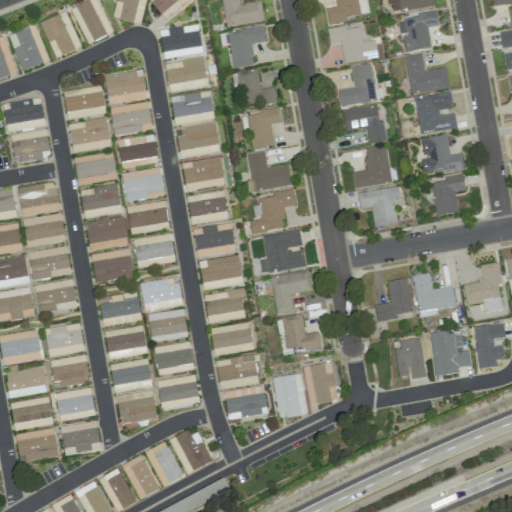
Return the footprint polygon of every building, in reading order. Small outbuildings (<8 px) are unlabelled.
[(97,0),(90,0),(70,8),(85,44),(111,34),(97,0)] [(144,0),(115,0),(113,18),(141,23),(144,0)] [(262,22),(260,1),(238,4),(237,0),(220,0),(224,27),(262,22)] [(365,0),(359,0),(357,0),(334,0),(335,7),(325,8),(327,24),(346,22),(345,17),(368,13),(365,0)] [(511,0),(492,0),(493,7),(510,4),(511,17),(511,0)] [(404,53),(430,48),(427,28),(437,26),(435,11),(397,18),(404,53)] [(39,23),(54,59),(80,48),(65,12),(39,23)] [(201,53),(196,24),(158,31),(163,60),(201,53)] [(7,35),(21,71),(48,61),(34,25),(7,35)] [(253,65),(250,44),(265,42),(262,26),(226,32),(232,69),(253,65)] [(343,63),(376,59),(374,40),(362,42),(360,28),(345,30),(345,26),(326,28),(328,46),(340,44),(343,63)] [(511,68),(511,30),(499,32),(501,51),(502,51),(505,70),(511,68)] [(0,77),(15,73),(3,36),(0,37),(0,77)] [(448,88),(444,67),(424,71),(420,54),(403,57),(410,95),(448,88)] [(202,58),(164,64),(168,92),(206,86),(202,58)] [(374,90),(369,63),(349,67),(353,87),(337,90),(340,107),(382,99),(380,89),(374,90)] [(237,72),(242,107),(275,102),(272,87),(259,89),(256,69),(237,72)] [(103,76),(107,104),(145,99),(142,71),(103,76)] [(100,85),(62,91),(66,119),(104,113),(100,85)] [(212,120),(209,92),(170,96),(173,124),(212,120)] [(419,135),(456,130),(453,111),(452,111),(450,93),(414,97),(419,135)] [(43,126),(39,98),(1,103),(5,132),(43,126)] [(108,108),(113,136),(151,130),(146,101),(108,108)] [(340,110),(343,131),(366,128),(368,143),(385,141),(382,120),(377,121),(376,105),(340,110)] [(246,116),(251,149),(273,145),(270,125),(280,123),(278,107),(258,110),(259,115),(246,116)] [(72,153),(110,146),(104,117),(66,125),(72,153)] [(218,151),(213,122),(174,129),(179,158),(218,151)] [(45,130),(10,134),(13,162),(48,158),(45,130)] [(116,141),(121,169),(157,162),(151,134),(116,141)] [(420,139),(422,158),(420,158),(422,174),(462,168),(460,153),(448,155),(446,135),(420,139)] [(390,182),(384,145),(363,150),(367,170),(351,173),(354,189),(390,182)] [(72,158),(77,186),(115,179),(110,151),(72,158)] [(291,187),(288,165),(266,168),(264,152),(247,154),(250,181),(246,182),(247,192),(291,187)] [(181,162),(184,190),(222,185),(219,157),(181,162)] [(119,175),(125,203),(163,195),(157,167),(119,175)] [(457,213),(454,192),(464,191),(461,174),(443,177),(444,182),(430,184),(435,216),(457,213)] [(58,210),(53,182),(16,188),(21,217),(58,210)] [(83,219),(120,212),(115,184),(78,190),(83,219)] [(392,198),(398,197),(397,187),(357,192),(359,209),(370,208),(373,227),(395,224),(392,198)] [(0,220),(14,218),(11,189),(0,190),(0,220)] [(281,208),(294,206),(292,190),(272,192),(272,197),(258,199),(261,219),(248,221),(250,234),(284,229),(281,208)] [(186,195),(189,224),(226,219),(223,191),(186,195)] [(130,235),(168,228),(163,201),(125,207),(130,235)] [(21,219),(25,248),(63,242),(59,214),(21,219)] [(126,245),(121,216),(84,223),(89,252),(126,245)] [(0,225),(0,253),(21,250),(16,223),(0,225)] [(195,257),(234,252),(230,223),(191,229),(195,257)] [(304,267),(301,248),(298,230),(262,236),(265,259),(259,260),(261,274),(304,267)] [(131,240),(136,269),(174,261),(169,233),(131,240)] [(69,275),(66,247),(27,252),(30,280),(69,275)] [(89,255),(95,283),(132,276),(127,248),(89,255)] [(0,287),(28,282),(22,255),(0,259),(0,287)] [(198,260),(201,289),(240,285),(237,256),(198,260)] [(464,305),(482,303),(484,313),(502,311),(495,263),(479,265),(482,281),(461,284),(464,305)] [(276,315),(293,312),(290,294),(310,291),(307,270),(269,277),(276,315)] [(451,286),(431,290),(428,274),(411,276),(417,317),(436,314),(435,309),(454,307),(451,286)] [(376,321),(412,314),(406,278),(385,282),(389,302),(373,305),(376,321)] [(75,310),(72,280),(33,284),(37,314),(75,310)] [(0,321),(32,317),(28,287),(0,291),(0,321)] [(244,317),(240,289),(202,295),(207,323),(244,317)] [(139,321),(137,298),(122,300),(121,294),(109,296),(110,303),(99,304),(101,325),(139,321)] [(186,338),(183,310),(146,314),(149,342),(186,338)] [(303,334),(302,315),(282,316),(284,350),(319,348),(318,333),(303,334)] [(83,350),(77,323),(42,330),(48,357),(83,350)] [(251,351),(248,323),(209,328),(212,355),(251,351)] [(477,369),(495,367),(494,360),(502,359),(501,345),(493,346),(493,339),(504,338),(502,323),(472,327),(477,369)] [(103,332),(107,360),(146,353),(141,325),(103,332)] [(0,358),(0,364),(39,360),(36,331),(0,334),(0,358)] [(468,350),(454,352),(452,332),(429,335),(434,376),(458,373),(457,368),(469,366),(468,350)] [(423,378),(420,339),(398,340),(398,349),(395,349),(396,376),(410,376),(410,379),(423,378)] [(153,346),(156,375),(192,371),(189,343),(153,346)] [(257,384),(253,355),(214,360),(218,388),(257,384)] [(51,387),(87,384),(85,356),(49,359),(51,387)] [(150,387),(146,359),(108,365),(113,392),(150,387)] [(335,401),(330,363),(302,366),(307,404),(335,401)] [(45,393),(42,367),(16,370),(15,366),(5,367),(8,397),(45,393)] [(306,414),(300,373),(271,378),(277,419),(306,414)] [(198,404),(193,375),(155,381),(159,410),(198,404)] [(222,391),(225,420),(266,415),(262,386),(222,391)] [(93,415),(89,388),(53,394),(58,421),(93,415)] [(115,395),(118,425),(154,421),(151,391),(115,395)] [(51,425),(47,397),(9,402),(13,430),(51,425)] [(99,448),(93,420),(58,428),(64,456),(99,448)] [(195,428),(169,441),(185,475),(211,463),(195,428)] [(56,457),(53,429),(15,433),(18,462),(56,457)] [(144,451),(161,487),(181,478),(164,442),(144,451)] [(138,500),(157,490),(139,455),(120,465),(138,500)] [(115,511),(117,511),(135,503),(116,469),(97,479),(115,511)] [(84,511),(107,511),(95,482),(75,490),(84,511)] [(78,511),(69,495),(50,506),(53,511),(78,511)]
